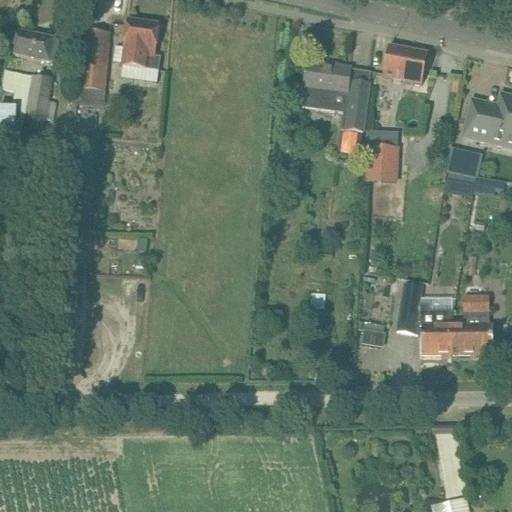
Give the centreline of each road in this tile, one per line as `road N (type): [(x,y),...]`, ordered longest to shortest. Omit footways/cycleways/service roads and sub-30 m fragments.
road 1 (unclassified): [(511,408),(0,407)]
road 2 (tertiary): [(511,44),(317,0)]
